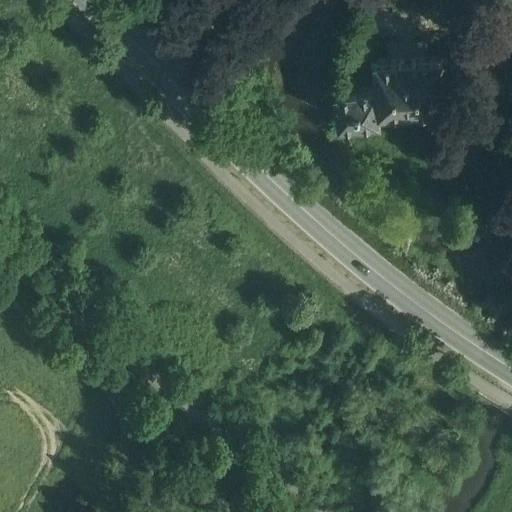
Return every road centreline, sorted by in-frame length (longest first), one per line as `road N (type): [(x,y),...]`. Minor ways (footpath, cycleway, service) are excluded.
road 1 (primary): [(90,0),(286,190),(411,298),(511,366)]
road 2 (track): [(0,300),(114,393),(127,419),(124,446),(87,511)]
